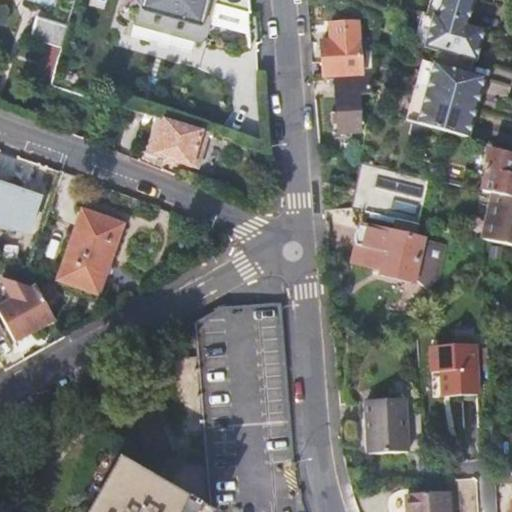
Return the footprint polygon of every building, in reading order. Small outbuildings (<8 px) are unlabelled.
[(142,0),(136,24),(199,41),(210,0),(142,0)] [(220,0),(219,3),(239,8),(237,22),(249,21),(247,11),(252,11),(250,0),(220,0)] [(427,62),(422,61),(414,92),(406,122),(469,138),(473,122),(468,121),(472,106),(476,92),(481,93),(485,78),(470,74),(474,60),(476,60),(481,44),(475,43),(479,28),(468,25),(474,0),(442,0),(446,6),(443,18),(439,17),(431,48),(427,62)] [(446,6),(442,0),(434,0),(431,14),(439,17),(443,18),(446,6)] [(431,48),(439,17),(431,14),(427,14),(419,45),(431,48)] [(62,48),(67,29),(38,21),(32,39),(62,48)] [(362,73),(358,23),(329,25),(330,41),(322,42),(324,77),(362,73)] [(484,29),(479,28),(475,43),(481,44),(484,29)] [(414,92),(422,61),(411,58),(402,89),(414,92)] [(373,75),(336,78),(339,133),(362,131),(360,96),(371,95),(372,81),(373,75)] [(414,92),(402,89),(394,119),(406,122),(414,92)] [(477,107),(481,93),(476,92),(472,106),(477,107)] [(473,122),(477,107),(472,106),(468,121),(473,122)] [(156,118),(142,114),(132,147),(141,149),(139,153),(146,155),(156,118)] [(201,131),(156,118),(146,155),(191,168),(201,131)] [(466,174),(464,186),(511,197),(511,177),(511,174),(511,155),(487,151),(482,171),(485,171),(484,178),(466,174)] [(355,210),(417,223),(426,178),(363,163),(358,162),(349,208),(355,210)] [(39,197),(0,183),(0,220),(28,230),(39,197)] [(511,198),(494,195),(485,238),(511,244),(511,198)] [(81,209),(57,280),(99,294),(123,223),(81,209)] [(416,282),(425,239),(361,225),(353,263),(382,269),(381,275),(416,282)] [(0,305),(0,312),(15,341),(56,319),(37,285),(34,287),(2,277),(13,298),(0,305)] [(2,282),(0,283),(0,301),(10,296),(2,282)] [(172,451),(153,487),(185,505),(188,501),(209,511),(208,511),(306,511),(303,502),(298,478),(296,470),(281,303),(220,308),(194,323),(197,357),(170,359),(176,433),(202,431),(204,448),(172,451)] [(449,373),(450,397),(479,395),(477,346),(432,348),(432,373),(442,373),(449,373)] [(408,451),(405,400),(365,401),(366,419),(368,419),(369,430),(367,430),(368,453),(408,451)] [(2,450),(0,451),(0,465),(8,461),(2,450)] [(208,511),(209,511),(188,501),(185,505),(153,487),(140,480),(143,475),(122,463),(94,511),(208,511)] [(449,511),(449,493),(407,495),(408,511),(449,511)]
